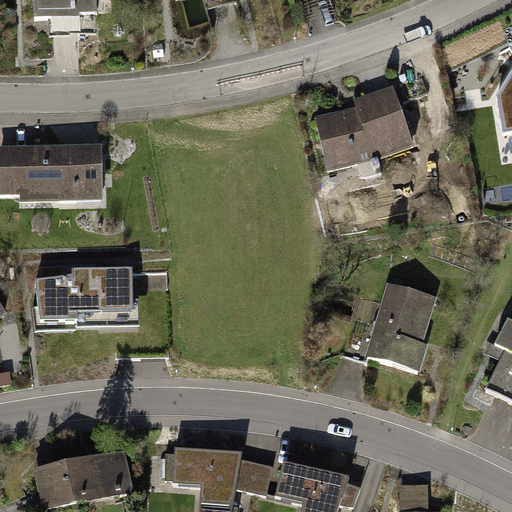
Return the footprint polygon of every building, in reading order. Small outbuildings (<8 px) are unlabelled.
[(32,0),(33,21),(82,19),(83,13),(98,13),(97,0),(32,0)] [(511,52),(511,74),(497,98),(505,136),(511,135),(511,48),(510,49),(511,52)] [(352,111),(312,121),(322,174),(377,162),(379,162),(409,152),(389,89),(349,103),(352,111)] [(100,149),(0,151),(0,163),(1,199),(21,199),(21,205),(102,203),(100,149)] [(334,173),(336,184),(382,176),(380,164),(334,173)] [(43,289),(37,290),(39,313),(33,313),(37,337),(77,336),(140,334),(139,309),(134,308),(133,279),(96,279),(96,271),(86,271),(40,272),(43,289)] [(390,288),(368,362),(377,365),(422,378),(430,350),(424,348),(438,302),(390,288)] [(511,323),(508,322),(494,349),(505,354),(486,391),(499,398),(511,404),(511,323)] [(64,511),(133,498),(124,454),(32,473),(40,511),(64,511)] [(176,457),(167,457),(165,483),(174,484),(174,489),(203,492),(200,511),(232,511),(237,491),(266,499),(273,471),(243,462),(244,458),(176,454),(176,457)] [(339,511),(350,482),(284,468),(276,502),(306,508),(305,511),(339,511)] [(399,511),(429,511),(429,486),(399,487),(399,511)]
